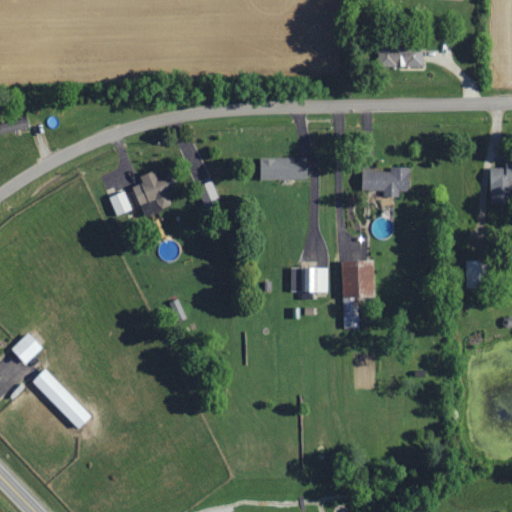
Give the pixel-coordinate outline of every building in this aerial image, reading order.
[(379,49),(380,67),(422,66),(422,47),(379,49)] [(261,180),(308,179),(307,157),(260,158),(261,180)] [(511,203),(511,202),(511,166),(490,166),(491,204),(511,203)] [(409,192),(409,168),(391,167),(391,170),(363,169),(362,190),(383,190),(383,196),(399,196),(399,191),(409,192)] [(141,177),(143,183),(133,187),(140,205),(157,200),(160,209),(172,204),(168,191),(175,189),(169,172),(157,176),(155,171),(141,177)] [(220,199),(212,181),(197,188),(204,206),(220,199)] [(117,216),(132,210),(124,191),(109,197),(117,216)] [(466,259),(465,287),(481,288),(481,259),(466,259)] [(291,290),(327,291),(327,267),(291,267),(291,290)] [(169,302),(178,321),(187,317),(178,298),(169,302)] [(43,346),(28,332),(11,348),(25,363),(43,346)] [(33,380),(79,428),(92,415),(46,368),(33,380)]
